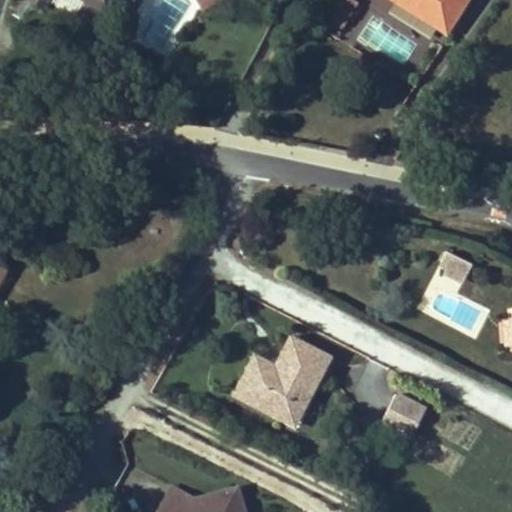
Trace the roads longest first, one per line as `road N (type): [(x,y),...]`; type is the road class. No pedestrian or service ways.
road 1 (residential): [(53,511),(252,150)]
road 2 (unclassified): [(252,150),(511,216)]
road 3 (unclassified): [(0,139),(252,150)]
